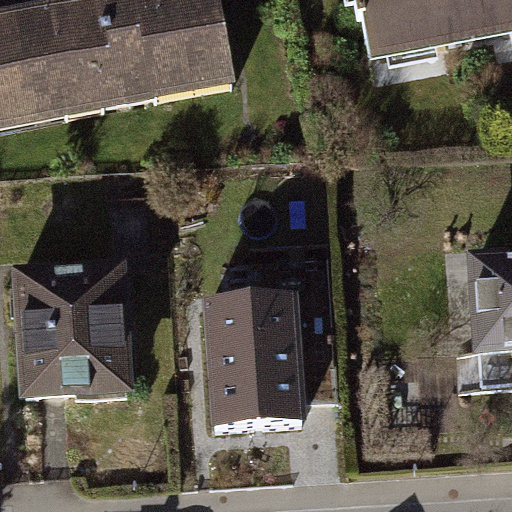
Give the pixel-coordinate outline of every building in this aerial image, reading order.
[(240,0),(171,0),(0,31),(0,105),(7,144),(258,98),(240,0)] [(511,0),(372,0),(387,81),(511,58),(511,0)] [(511,252),(459,255),(465,375),(511,372),(511,252)] [(122,265),(11,272),(20,404),(131,396),(122,265)] [(295,302),(193,312),(203,411),(305,401),(295,302)]
